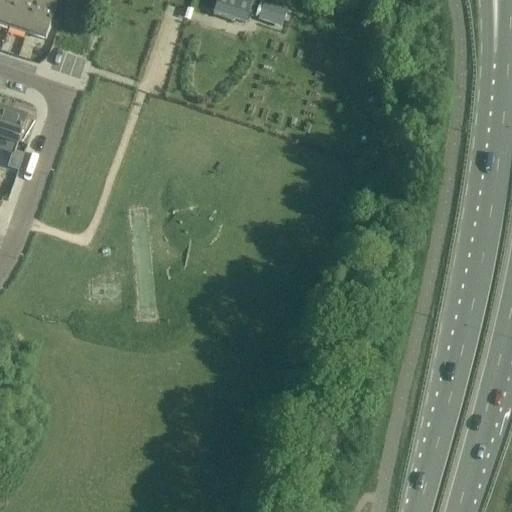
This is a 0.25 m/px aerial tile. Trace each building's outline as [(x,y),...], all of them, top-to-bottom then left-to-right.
[(18,0),(0,0),(0,26),(8,30),(18,0)] [(38,0),(18,0),(8,30),(26,36),(38,0)] [(59,1),(56,0),(38,0),(26,36),(45,42),(59,1)] [(218,0),(217,5),(236,12),(234,19),(244,23),(252,0),(218,0)] [(236,12),(217,5),(214,12),(234,19),(236,12)] [(288,13),(265,5),(258,25),(281,33),(288,13)] [(0,152),(13,158),(18,145),(25,147),(32,125),(25,123),(26,121),(0,112),(0,152)]
